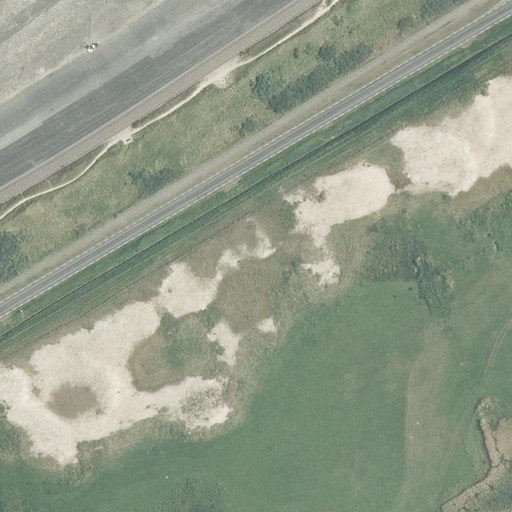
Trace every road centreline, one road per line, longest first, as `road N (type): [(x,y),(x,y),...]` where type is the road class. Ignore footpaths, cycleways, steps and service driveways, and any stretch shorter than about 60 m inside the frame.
road 1 (secondary): [(0,310),(511,5)]
road 2 (unclassified): [(305,0),(0,193)]
